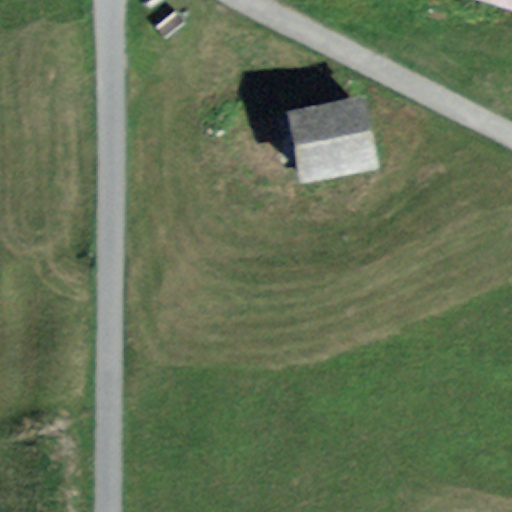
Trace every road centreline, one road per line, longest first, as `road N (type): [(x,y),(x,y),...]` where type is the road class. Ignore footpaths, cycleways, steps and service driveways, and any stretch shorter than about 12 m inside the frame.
road 1 (track): [(109,0),(106,511)]
road 2 (residential): [(511,136),(241,0)]
